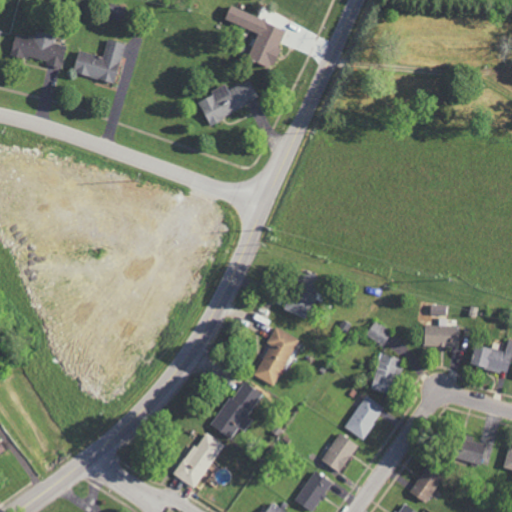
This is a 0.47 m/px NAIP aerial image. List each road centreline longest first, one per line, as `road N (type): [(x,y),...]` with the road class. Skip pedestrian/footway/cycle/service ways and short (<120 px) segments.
road 1 (primary): [(356,0),(256,226),(189,350),(120,429),(11,511)]
road 2 (residential): [(0,111),(266,205)]
road 3 (residential): [(511,409),(443,396),(354,511)]
road 4 (residential): [(198,511),(148,495),(87,455)]
